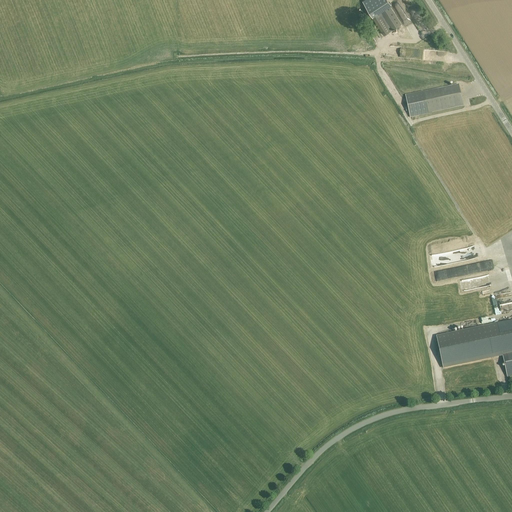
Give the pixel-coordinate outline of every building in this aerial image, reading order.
[(364,0),(362,1),(384,35),(401,24),(390,6),(391,5),(387,0),(364,0)] [(459,85),(405,96),(410,117),(463,106),(462,100),(459,85)] [(460,255),(461,260),(476,258),(474,248),(459,250),(460,255)] [(447,271),(449,278),(466,275),(464,267),(447,271)] [(491,276),(460,281),(462,290),(493,285),(491,276)] [(511,320),(437,337),(443,367),(503,355),(511,352),(511,320)] [(511,352),(503,355),(507,377),(511,376),(511,352)]
